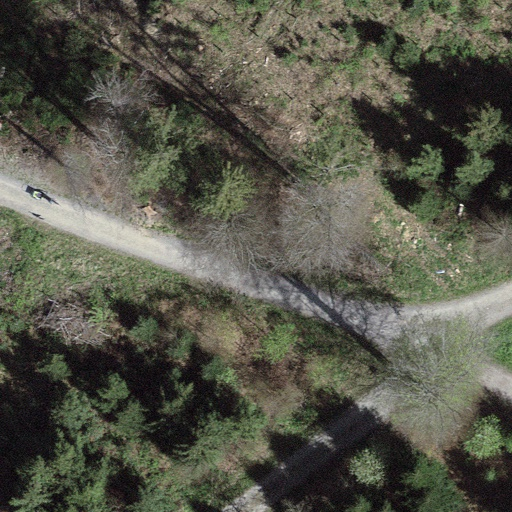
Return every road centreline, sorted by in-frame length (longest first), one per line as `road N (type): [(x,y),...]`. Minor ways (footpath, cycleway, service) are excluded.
road 1 (track): [(422,340),(252,291),(0,195)]
road 2 (track): [(224,511),(369,408),(422,340)]
